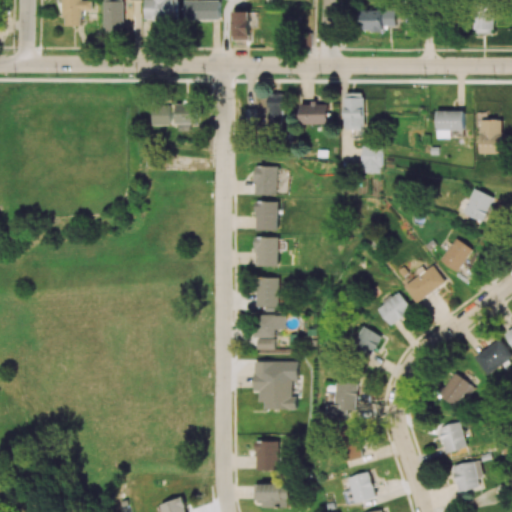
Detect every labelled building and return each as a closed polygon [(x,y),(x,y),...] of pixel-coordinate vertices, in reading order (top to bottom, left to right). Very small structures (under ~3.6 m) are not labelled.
[(83,26),(83,10),(94,10),(94,0),(64,0),(64,26),(83,26)] [(105,0),(106,29),(125,29),(124,0),(105,0)] [(146,0),(146,19),(179,20),(179,0),(146,0)] [(221,20),(220,0),(211,0),(185,0),(185,20),(221,20)] [(494,33),(493,0),(482,0),(475,0),(476,34),(494,33)] [(386,32),(386,26),(399,26),(399,11),(365,10),(365,31),(386,32)] [(234,40),(252,40),(251,11),(234,12),(234,40)] [(346,130),(366,129),(365,93),(346,94),(346,130)] [(271,127),(285,127),(286,94),(271,94),(271,127)] [(198,123),(198,104),(177,104),(177,123),(198,123)] [(302,124),(331,125),(331,104),(302,104),(302,124)] [(153,125),(171,125),(170,105),(152,106),(153,125)] [(465,111),(438,110),(437,139),(451,139),(451,131),(465,131),(465,111)] [(482,154),(504,153),(503,120),(481,120),(482,154)] [(382,174),(383,146),(363,146),(362,173),(382,174)] [(279,166),(257,166),(257,195),(279,196),(279,166)] [(465,213),(484,222),(496,198),(476,188),(465,213)] [(278,231),(279,201),(257,201),(257,230),(278,231)] [(256,237),(257,266),(279,266),(278,237),(256,237)] [(474,250),(457,238),(442,260),(458,272),(474,250)] [(447,281),(433,265),(406,287),(420,303),(447,281)] [(279,278),(258,277),(257,306),(279,307),(279,278)] [(393,326),(413,308),(398,291),(378,309),(393,326)] [(256,349),(275,350),(275,329),(284,329),(284,315),(257,315),(256,349)] [(383,335),(362,326),(353,347),(373,356),(383,335)] [(476,357),(490,375),(511,357),(511,354),(500,339),(476,357)] [(297,409),(297,397),(292,397),(292,381),(297,382),(297,362),(255,361),(255,391),(263,391),(263,409),(297,409)] [(474,384),(454,373),(441,397),(461,407),(474,384)] [(359,383),(338,383),(337,404),(330,404),(330,418),(349,419),(350,409),(358,410),(359,383)] [(439,427),(447,454),(467,448),(460,421),(439,427)] [(342,431),(351,461),(366,457),(357,426),(342,431)] [(257,470),(279,470),(278,441),(257,441),(257,470)] [(479,460),(453,465),(458,492),(479,488),(477,479),(483,478),(479,460)] [(357,503),(378,497),(370,471),(350,477),(357,503)] [(289,507),(288,484),(255,484),(255,500),(263,500),(263,508),(289,507)] [(187,511),(183,497),(161,504),(163,511),(187,511)]
